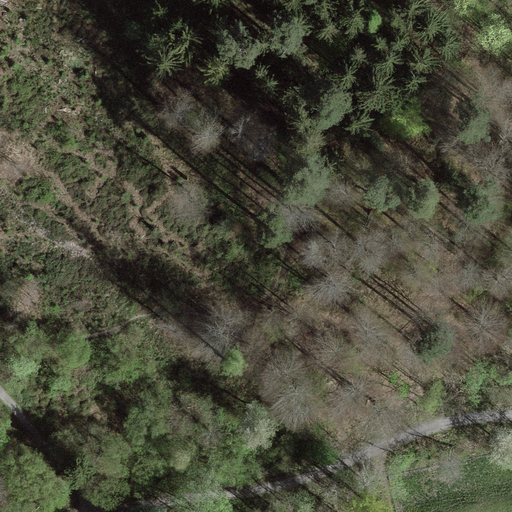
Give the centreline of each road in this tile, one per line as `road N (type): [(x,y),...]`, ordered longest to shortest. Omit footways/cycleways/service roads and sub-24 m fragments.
road 1 (track): [(0,359),(45,340),(112,331),(136,314),(257,301),(287,272),(454,0)]
road 2 (track): [(381,443),(435,420),(511,412)]
road 3 (track): [(442,0),(511,108)]
